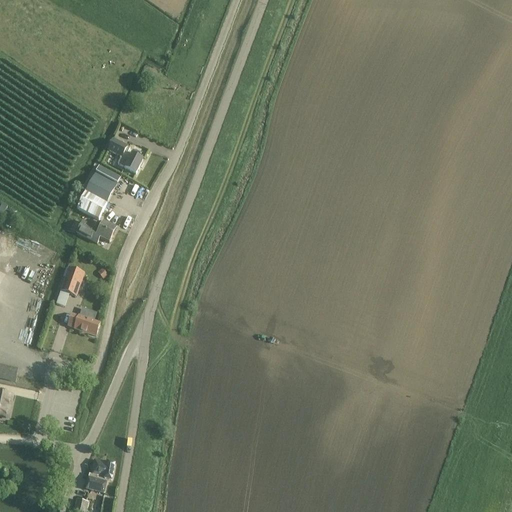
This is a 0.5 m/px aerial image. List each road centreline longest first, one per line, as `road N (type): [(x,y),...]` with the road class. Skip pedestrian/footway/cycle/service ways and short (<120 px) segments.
road 1 (unclassified): [(85,453),(41,441),(53,375),(99,363),(123,263),(176,156),(236,0)]
road 2 (tertiary): [(146,322),(264,0)]
road 3 (tertiary): [(117,511),(146,322)]
road 4 (residential): [(85,453),(146,322)]
